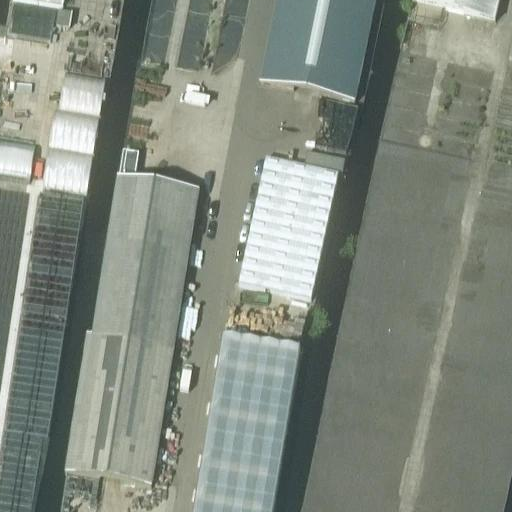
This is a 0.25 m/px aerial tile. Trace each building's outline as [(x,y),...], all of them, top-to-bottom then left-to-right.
[(11,0),(12,3),(63,11),(64,0),(11,0)] [(354,107),(376,0),(278,0),(260,88),(354,107)] [(413,0),(412,8),(494,26),(499,0),(413,0)] [(58,15),(55,30),(68,32),(71,17),(58,15)] [(266,162),(239,288),(310,304),(338,178),(266,162)] [(87,341),(65,479),(150,493),(198,196),(118,183),(92,342),(87,341)] [(272,511),(299,352),(222,339),(193,511),(272,511)]
